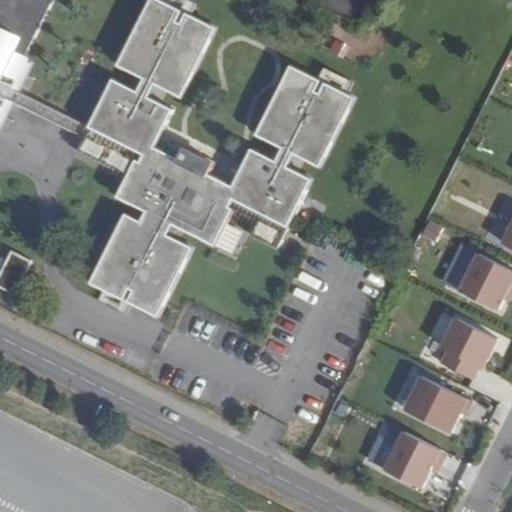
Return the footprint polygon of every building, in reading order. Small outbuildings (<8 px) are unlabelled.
[(12,84),(54,0),(0,0),(0,108),(5,98),(86,139),(79,151),(131,177),(121,196),(150,210),(144,221),(129,213),(94,283),(127,299),(133,289),(138,291),(132,302),(162,317),(197,248),(171,234),(176,224),(218,244),(236,211),(237,208),(233,206),(237,199),(265,214),(259,223),(255,231),(282,245),(316,179),(292,166),(298,154),(324,167),(359,98),(328,82),(323,93),(319,91),(325,80),(294,65),(259,135),(286,148),(279,160),(255,148),(236,186),(213,174),(220,162),(188,146),(182,158),(158,146),(177,110),(152,97),(159,84),(185,98),(219,28),(189,13),(184,23),(180,21),(186,11),(163,0),(153,0),(121,65),(148,78),(141,91),(116,79),(93,125),(12,84)] [(236,211),(259,223),(265,214),(237,199),(233,206),(237,208),(236,211)] [(0,287),(16,295),(34,261),(14,250),(0,277),(0,287)] [(460,287),(499,308),(511,285),(511,286),(511,269),(479,252),(460,287)] [(499,339),(458,318),(444,347),(450,350),(443,363),(474,379),(480,365),(485,367),(499,339)] [(407,409),(453,432),(463,412),(467,415),(474,401),(424,376),(407,409)] [(443,450),(407,432),(388,471),(424,488),(443,450)]
